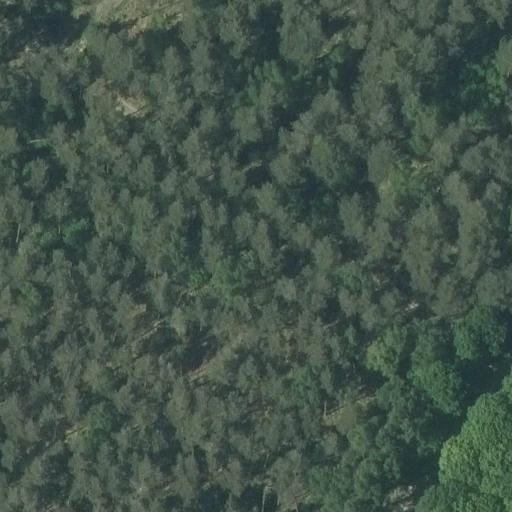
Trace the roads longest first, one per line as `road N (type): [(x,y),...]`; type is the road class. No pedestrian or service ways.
road 1 (track): [(0,21),(511,374)]
road 2 (track): [(402,511),(511,357)]
